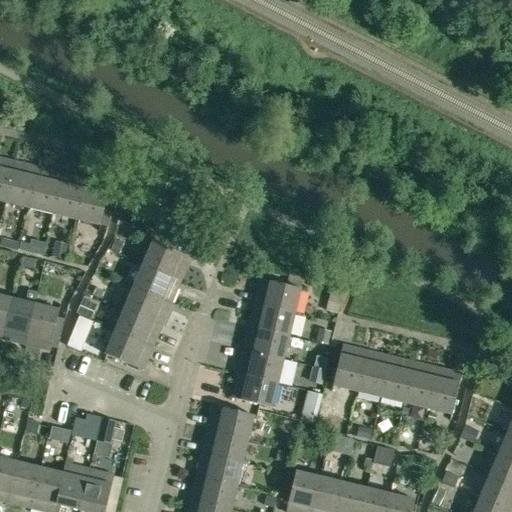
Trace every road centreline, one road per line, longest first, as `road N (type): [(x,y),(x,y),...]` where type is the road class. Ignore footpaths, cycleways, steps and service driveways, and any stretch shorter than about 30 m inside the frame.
road 1 (residential): [(170,426),(205,302)]
road 2 (residential): [(170,426),(55,380)]
